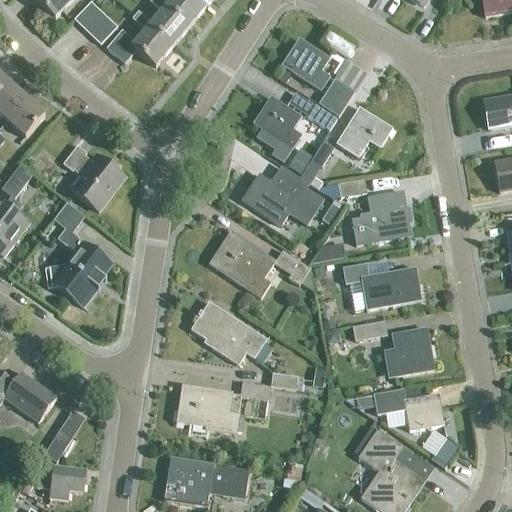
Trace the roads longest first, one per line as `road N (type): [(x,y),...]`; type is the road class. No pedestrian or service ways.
road 1 (residential): [(474,511),(493,471),(494,440),(427,72)]
road 2 (residential): [(134,379),(168,157)]
road 3 (residential): [(168,157),(126,133),(0,25)]
road 4 (residential): [(168,157),(272,0)]
road 5 (residential): [(134,379),(98,370),(1,304)]
road 6 (residential): [(113,511),(134,379)]
road 7 (residential): [(427,72),(319,0)]
